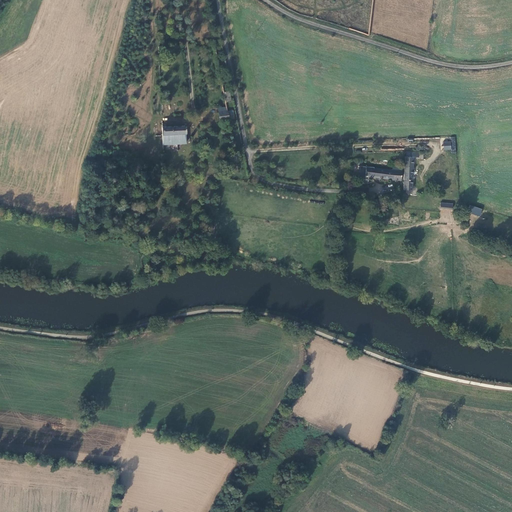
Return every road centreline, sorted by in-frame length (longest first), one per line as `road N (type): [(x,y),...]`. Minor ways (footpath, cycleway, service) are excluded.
road 1 (unclassified): [(218,0),(251,168),(292,189),(369,190)]
road 2 (unclassified): [(264,0),(454,68),(511,62)]
road 3 (track): [(246,148),(427,144),(437,149),(425,169)]
